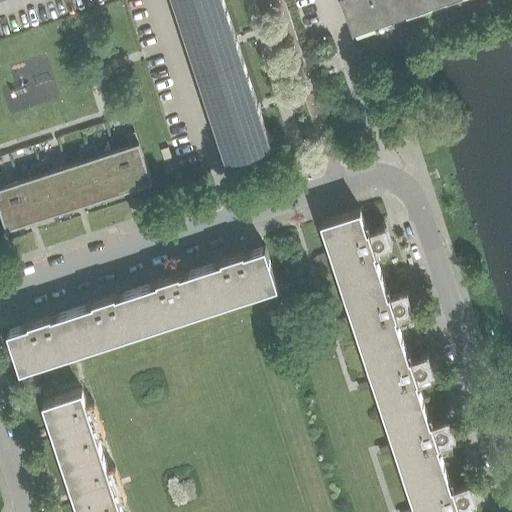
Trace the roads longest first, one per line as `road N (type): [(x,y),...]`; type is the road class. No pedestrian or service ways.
road 1 (residential): [(0,290),(332,178),(382,170)]
road 2 (residential): [(511,502),(410,186),(382,170)]
